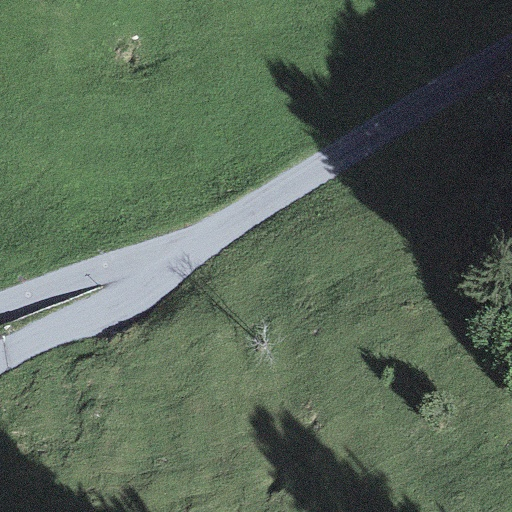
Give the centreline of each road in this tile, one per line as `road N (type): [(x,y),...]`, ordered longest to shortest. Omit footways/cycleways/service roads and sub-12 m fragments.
road 1 (track): [(241,216),(511,50)]
road 2 (track): [(0,358),(122,296),(241,216)]
road 3 (track): [(241,216),(141,260),(0,303)]
